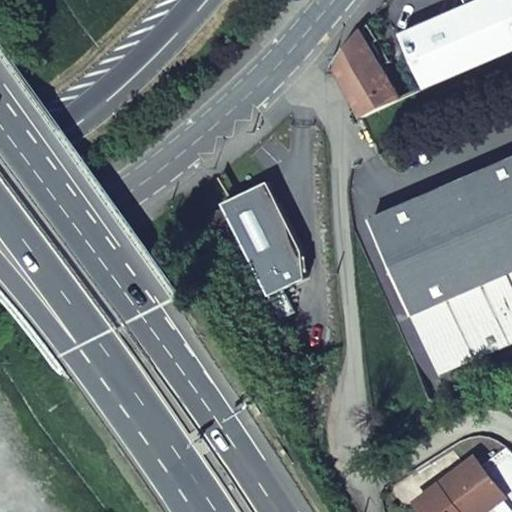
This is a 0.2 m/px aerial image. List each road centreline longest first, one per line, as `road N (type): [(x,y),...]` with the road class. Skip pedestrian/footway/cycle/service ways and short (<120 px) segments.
road 1 (residential): [(302,41),(339,127),(357,377),(348,446),(368,481),(486,419),(511,429)]
road 2 (motorway): [(299,511),(0,115)]
road 3 (tertiary): [(0,258),(143,180),(221,123),(302,41)]
road 4 (motorway): [(0,170),(76,120),(192,0)]
road 5 (motorway): [(84,331),(210,511)]
road 6 (motorway): [(0,216),(84,331)]
